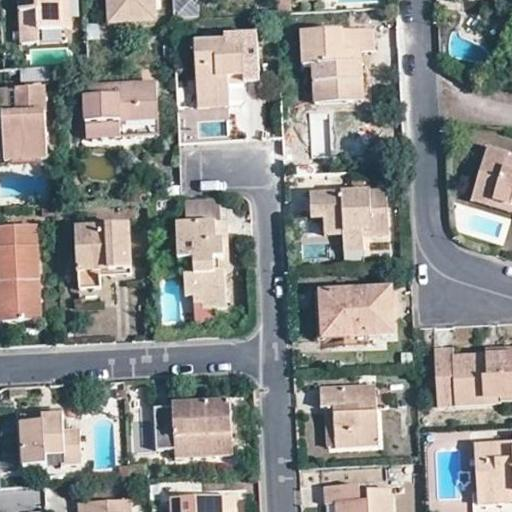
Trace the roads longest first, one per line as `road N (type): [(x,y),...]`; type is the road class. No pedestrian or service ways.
road 1 (residential): [(415,0),(436,252),(511,282)]
road 2 (residential): [(0,368),(270,355)]
road 3 (residential): [(222,171),(266,171),(270,355)]
road 4 (residential): [(270,355),(278,511)]
